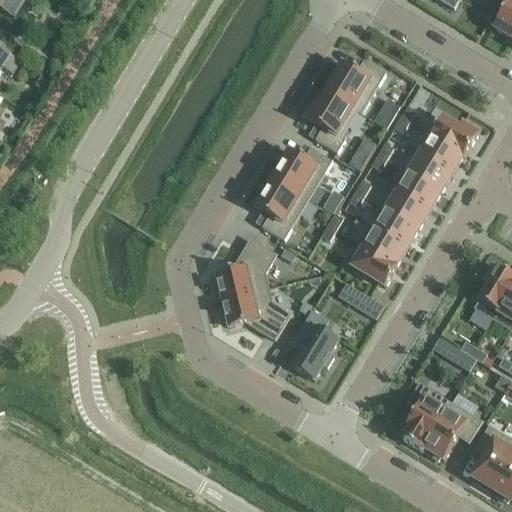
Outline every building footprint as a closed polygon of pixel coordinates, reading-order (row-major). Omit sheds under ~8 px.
[(0,0),(0,14),(13,22),(26,0),(0,0)] [(433,0),(455,13),(463,0),(433,0)] [(511,45),(511,47),(511,4),(495,33),(511,42),(511,45)] [(0,73),(2,71),(11,77),(19,65),(0,53),(0,73)] [(329,94),(327,96),(359,116),(358,116),(362,119),(387,79),(365,65),(358,76),(344,68),(336,81),(334,80),(327,92),(329,94)] [(359,116),(327,96),(319,109),(317,108),(310,120),(312,121),(309,125),(323,133),(316,144),(339,158),(346,145),(342,143),(358,116),(359,116)] [(409,111),(402,122),(410,128),(417,116),(409,111)] [(410,128),(402,122),(395,133),(403,139),(410,128)] [(464,160),(464,161),(465,162),(480,137),(463,126),(460,131),(444,122),(433,141),(464,160)] [(464,160),(433,141),(422,159),(421,160),(453,179),(464,161),(464,160)] [(386,148),(379,159),(388,164),(394,153),(386,148)] [(285,169),(283,168),(276,180),(278,182),(276,184),(312,206),(336,167),(314,153),(307,164),(293,156),(285,169)] [(421,160),(422,159),(418,156),(406,175),(406,176),(442,197),(453,179),(421,160)] [(381,175),(388,164),(379,159),(372,170),(381,175)] [(406,176),(406,175),(402,172),(390,192),(398,197),(399,197),(430,216),(442,197),(406,176)] [(288,246),(312,206),(276,184),(268,197),(267,196),(259,208),(261,209),(259,213),(272,221),(266,232),(288,246)] [(363,185),(357,196),(365,201),(372,190),(363,185)] [(365,201),(357,196),(350,207),(358,212),(365,201)] [(399,197),(398,197),(388,214),(388,215),(419,234),(430,216),(399,197)] [(368,229),(408,253),(419,234),(388,215),(388,214),(380,209),(368,229)] [(329,230),(337,235),(344,224),(336,218),(329,230)] [(408,253),(368,229),(357,247),(397,271),(397,270),(408,253)] [(337,235),(329,230),(322,241),(330,246),(337,235)] [(224,304),(269,293),(265,279),(277,260),(252,245),(234,274),(217,278),(224,304)] [(397,271),(357,247),(345,266),(386,291),(398,271),(397,270),(397,271)] [(475,313),(493,324),(511,292),(511,280),(494,269),(484,286),(489,289),(475,313)] [(511,292),(493,324),(511,335),(511,336),(511,335),(511,292)] [(269,293),(224,304),(230,331),(247,327),(276,344),(291,320),(272,308),(269,293)] [(329,325),(312,315),(295,344),(305,350),(292,371),(295,373),(315,385),(324,370),(328,372),(334,361),(330,359),(340,344),(324,334),(329,325)] [(441,342),(435,352),(447,360),(454,350),(441,342)] [(461,354),(472,361),(477,352),(466,346),(461,354)] [(488,359),(477,352),(472,361),(483,367),(488,359)] [(511,366),(504,362),(499,371),(510,377),(511,373),(511,366)] [(424,452),(452,407),(420,388),(406,410),(418,417),(404,439),(406,441),(404,444),(423,456),(425,453),(424,452)] [(424,452),(425,453),(427,454),(426,456),(439,464),(441,462),(445,465),(459,442),(470,448),(483,426),(452,407),(424,452)] [(477,488),(493,497),(511,465),(511,443),(490,430),(476,452),(487,459),(473,482),(479,485),(477,488)] [(511,465),(493,497),(508,506),(509,504),(511,505),(511,465)]
